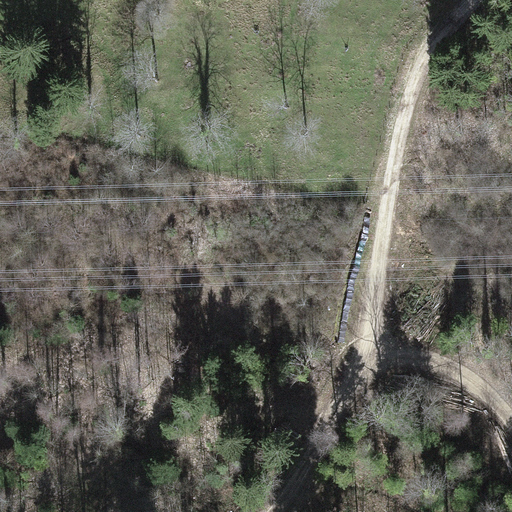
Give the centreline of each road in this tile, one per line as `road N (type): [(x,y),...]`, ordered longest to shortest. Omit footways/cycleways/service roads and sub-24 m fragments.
road 1 (track): [(361,348),(414,84),(425,55),(471,0)]
road 2 (track): [(277,511),(329,428),(361,348)]
road 3 (track): [(511,417),(460,367),(361,348)]
